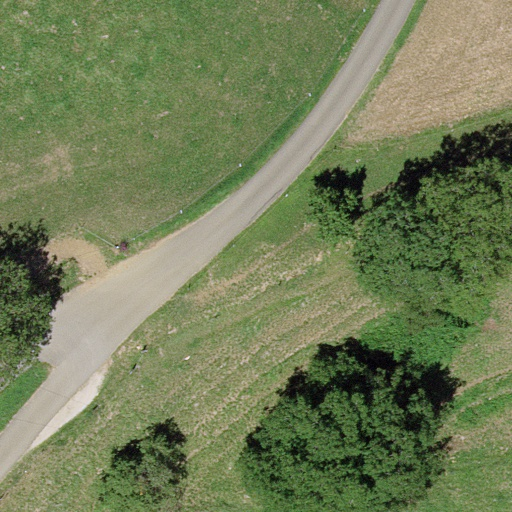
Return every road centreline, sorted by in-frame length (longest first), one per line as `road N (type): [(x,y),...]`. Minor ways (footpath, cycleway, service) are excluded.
road 1 (unclassified): [(393,0),(331,107),(122,296),(45,339),(0,376)]
road 2 (track): [(0,470),(66,399),(122,296)]
